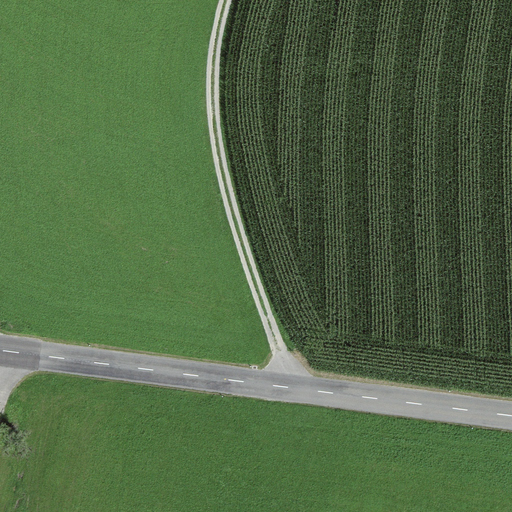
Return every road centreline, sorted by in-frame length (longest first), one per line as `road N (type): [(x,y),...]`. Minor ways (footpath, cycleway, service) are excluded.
road 1 (tertiary): [(0,351),(292,377),(511,409)]
road 2 (track): [(233,0),(215,145),(292,377)]
